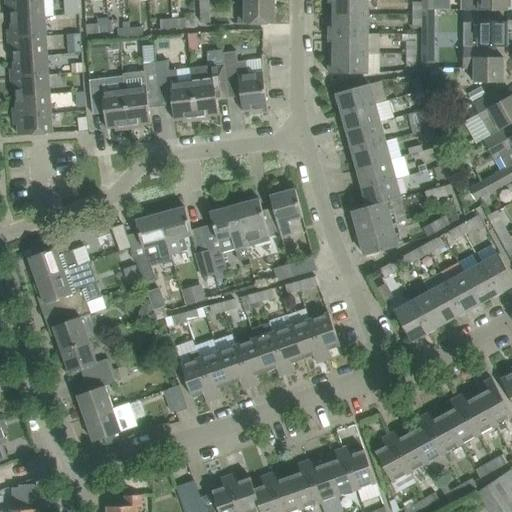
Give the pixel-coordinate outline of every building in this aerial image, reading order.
[(11,8),(11,19),(45,16),(43,0),(6,0),(7,8),(11,8)] [(80,15),(79,0),(66,0),(67,16),(80,15)] [(208,0),(199,0),(200,11),(209,11),(208,0)] [(274,0),(239,0),(239,24),(274,24),(274,0)] [(334,3),(334,14),(368,14),(368,0),(329,0),(330,3),(334,3)] [(422,0),(422,2),(422,10),(434,10),(434,0),(422,0)] [(463,0),(463,9),(508,10),(508,0),(463,0)] [(413,2),(413,14),(422,15),(422,10),(422,2),(413,2)] [(422,10),(422,15),(422,27),(422,45),(434,45),(434,10),(422,10)] [(496,10),(468,10),(468,33),(478,33),(478,46),(508,46),(508,44),(511,44),(511,33),(508,33),(508,21),(496,21),(496,10)] [(209,11),(200,11),(201,23),(210,23),(209,11)] [(172,19),(173,28),(196,26),(195,13),(186,14),(186,18),(172,19)] [(330,26),(330,34),(368,34),(368,14),(334,14),(334,26),(330,26)] [(422,27),(422,15),(413,14),(413,27),(422,27)] [(8,29),(9,38),(46,36),(45,16),(11,19),(12,29),(8,29)] [(119,18),(109,19),(109,25),(110,32),(114,32),(114,27),(119,27),(119,18)] [(161,29),(173,28),(172,19),(160,20),(161,29)] [(109,25),(99,26),(99,24),(86,25),(87,34),(110,32),(109,25)] [(130,28),(130,37),(143,36),(143,27),(130,28)] [(118,38),(130,37),(130,28),(118,29),(118,38)] [(69,52),(82,52),(81,33),(68,34),(69,52)] [(334,42),(334,53),(368,53),(368,34),(330,34),(330,42),(334,42)] [(196,35),(187,35),(188,54),(198,53),(196,35)] [(13,47),(14,57),(48,55),(46,36),(9,38),(9,47),(13,47)] [(106,40),(91,42),(92,52),(107,50),(106,40)] [(407,41),(407,54),(416,54),(416,41),(407,41)] [(154,44),(143,45),(144,63),(155,61),(154,44)] [(496,57),(496,46),(478,46),(464,46),(464,69),(474,69),(474,82),(503,82),(504,57),(496,57)] [(224,64),(228,93),(241,91),(243,112),(252,111),(252,114),(268,112),(264,72),(248,74),(247,61),(238,62),(237,51),(223,53),(224,64)] [(367,74),(368,53),(334,53),(334,65),(330,65),(330,73),(367,74)] [(416,66),(416,54),(407,54),(407,66),(416,66)] [(11,68),(11,77),(49,74),(48,55),(14,57),(15,68),(11,68)] [(123,73),(123,76),(130,129),(144,127),(143,124),(151,123),(149,102),(160,101),(157,72),(158,72),(156,61),(155,61),(144,63),(145,70),(123,73)] [(73,72),(82,72),(82,63),(73,63),(73,72)] [(192,81),(197,121),(211,119),(211,116),(219,115),(216,94),(228,93),(224,64),(191,68),(193,81),(192,81)] [(157,72),(160,101),(172,100),(175,120),(183,119),(183,122),(197,121),(192,81),(179,82),(177,69),(158,72),(157,72)] [(16,86),(17,96),(50,94),(49,74),(11,77),(12,86),(16,86)] [(116,131),(130,129),(123,76),(90,80),(91,92),(93,110),(104,108),(107,129),(115,128),(116,131)] [(411,80),(415,92),(423,90),(420,78),(411,80)] [(337,93),(342,109),(386,97),(382,80),(337,93)] [(481,87),(468,93),(473,102),(485,95),(481,87)] [(427,102),(423,90),(415,92),(418,105),(427,102)] [(473,103),(491,135),(511,123),(511,95),(503,100),(498,90),(473,103)] [(77,91),(78,103),(86,102),(85,91),(77,91)] [(13,107),(14,115),(51,113),(50,94),(17,96),(17,107),(13,107)] [(374,100),(342,109),(346,125),(379,116),(374,100)] [(53,133),(51,113),(14,115),(15,125),(19,125),(19,135),(53,133)] [(346,125),(350,141),(383,132),(379,116),(346,125)] [(422,118),(425,130),(434,128),(430,116),(422,118)] [(79,120),(80,131),(89,131),(89,119),(79,120)] [(511,149),(511,123),(491,135),(484,139),(495,159),(511,149)] [(437,140),(434,128),(425,130),(429,142),(437,140)] [(350,141),(354,156),(387,147),(383,132),(350,141)] [(421,145),(408,148),(410,154),(423,151),(421,145)] [(354,156),(359,172),(392,163),(387,147),(354,156)] [(438,180),(453,176),(449,160),(447,152),(438,154),(442,166),(435,168),(438,180)] [(449,160),(453,176),(465,169),(457,156),(449,160)] [(359,172),(363,188),(396,179),(392,163),(359,172)] [(511,175),(508,167),(470,188),(477,200),(511,180),(511,175)] [(363,188),(367,203),(390,197),(400,194),(396,179),(363,188)] [(428,200),(452,193),(450,185),(425,192),(428,200)] [(274,208),(281,235),(282,237),(293,234),(289,221),(303,217),(296,189),(271,196),(274,208)] [(390,197),(367,203),(368,206),(353,210),(356,223),(394,213),(390,197)] [(235,206),(246,247),(271,240),(270,238),(281,235),(274,208),(263,210),(260,199),(235,206)] [(212,212),(210,213),(218,240),(219,240),(221,247),(210,250),(216,275),(228,271),(223,252),(236,248),(239,261),(249,258),(246,247),(235,206),(223,209),(222,205),(211,208),(212,212)] [(186,207),(161,214),(172,255),(183,252),(183,251),(188,249),(185,238),(193,235),(192,230),(191,227),(186,207)] [(488,216),(499,237),(508,233),(496,211),(488,216)] [(394,213),(356,223),(361,239),(398,229),(394,213)] [(139,232),(127,235),(131,247),(144,282),(145,282),(154,279),(156,278),(152,266),(150,261),(162,258),(172,255),(161,214),(136,220),(139,232)] [(481,214),(460,225),(465,233),(485,222),(481,214)] [(423,228),(428,236),(450,224),(446,216),(423,228)] [(105,221),(94,225),(98,236),(109,232),(105,221)] [(123,224),(112,228),(119,247),(120,251),(131,247),(127,235),(123,224)] [(454,239),(465,233),(460,225),(449,231),(454,239)] [(403,245),(398,229),(361,239),(365,256),(403,245)] [(499,237),(511,258),(511,257),(511,240),(508,233),(499,237)] [(427,244),(431,251),(441,246),(437,238),(427,244)] [(29,257),(37,280),(75,267),(80,265),(74,250),(70,251),(67,244),(57,248),(57,247),(29,257)] [(419,258),(431,251),(427,244),(415,250),(419,258)] [(198,253),(197,254),(204,278),(208,276),(216,275),(210,250),(198,253)] [(481,264),(498,294),(511,285),(511,277),(499,254),(481,264)] [(392,263),(396,271),(407,264),(403,257),(392,263)] [(289,264),(293,277),(317,270),(314,258),(289,264)] [(385,277),(396,271),(392,263),(381,269),(385,277)] [(274,268),(278,281),(293,277),(289,264),(274,268)] [(464,273),(481,303),(498,294),(481,264),(464,273)] [(61,311),(87,301),(75,267),(37,280),(38,282),(35,284),(38,292),(42,293),(45,303),(57,299),(61,311)] [(424,281),(430,292),(446,322),(464,312),(448,282),(442,272),(424,281)] [(448,282),(464,312),(481,303),(464,273),(448,282)] [(297,282),(299,290),(319,285),(316,276),(297,282)] [(288,293),(299,290),(297,282),(286,285),(288,293)] [(183,289),(187,305),(207,299),(203,284),(183,289)] [(260,292),(262,300),(275,297),(272,288),(260,292)] [(250,304),(262,300),(260,292),(248,295),(250,304)] [(413,301),(429,331),(446,322),(430,292),(413,301)] [(222,302),(225,311),(237,307),(235,299),(222,302)] [(53,326),(61,349),(99,336),(88,302),(87,301),(61,311),(65,322),(53,326)] [(411,341),(429,331),(413,301),(395,311),(411,341)] [(213,314),(225,311),(222,302),(210,305),(213,314)] [(164,307),(154,310),(158,320),(168,316),(164,307)] [(185,312),(187,321),(199,318),(197,309),(185,312)] [(168,326),(187,321),(185,312),(165,318),(168,326)] [(310,320),(325,360),(333,358),(330,350),(341,346),(329,313),(310,320)] [(292,326),(304,359),(314,355),(317,363),(325,360),(310,320),(292,326)] [(274,332),(288,373),(296,371),(293,363),(304,359),(292,326),(274,332)] [(255,339),(267,372),(277,368),(280,376),(288,373),(274,332),(255,339)] [(81,368),(85,380),(111,370),(107,359),(97,362),(90,340),(99,336),(61,349),(70,372),(81,368)] [(237,345),(251,386),(259,383),(256,375),(267,372),(255,339),(237,345)] [(219,352),(230,385),(241,381),(244,389),(251,386),(237,345),(219,352)] [(207,402),(215,399),(198,351),(189,354),(192,361),(181,365),(193,398),(204,394),(207,402)] [(219,352),(201,358),(215,399),(222,396),(220,388),(230,385),(219,352)] [(511,366),(511,367),(511,369),(511,372),(501,379),(511,398),(511,366)] [(78,395),(86,418),(113,408),(105,386),(115,382),(111,370),(85,380),(89,391),(78,395)] [(478,395),(495,425),(511,415),(511,413),(492,377),(484,382),(488,389),(478,395)] [(188,408),(180,385),(169,389),(177,412),(188,408)] [(457,397),(478,434),(495,425),(478,395),(469,400),(465,393),(457,397)] [(444,413),(461,444),(478,434),(457,397),(450,400),(454,408),(444,413)] [(113,408),(86,418),(94,442),(122,432),(120,428),(136,423),(130,403),(113,408)] [(423,415),(444,453),(461,444),(444,413),(435,419),(431,411),(423,415)] [(411,432),(427,462),(444,453),(423,415),(416,419),(420,427),(411,432)] [(389,434),(410,472),(427,462),(411,432),(401,437),(396,430),(389,434)] [(393,482),(410,472),(389,434),(382,438),(386,445),(376,451),(393,482)] [(351,445),(343,448),(358,489),(376,482),(365,449),(353,453),(351,445)] [(358,489),(343,448),(335,451),(338,458),(329,461),(341,495),(358,489)] [(493,460),(497,468),(508,462),(504,454),(493,460)] [(314,458),(306,461),(321,502),(341,495),(329,461),(317,466),(314,458)] [(486,474),(497,468),(493,460),(482,467),(486,474)] [(321,502),(306,461),(298,464),(301,472),(291,475),(303,508),(321,502)] [(491,511),(511,511),(511,468),(511,469),(478,493),(491,511)] [(277,471),(271,473),(284,511),(291,511),(303,508),(291,475),(280,479),(277,471)] [(241,511),(263,511),(254,488),(251,477),(239,481),(237,473),(229,475),(241,511)] [(265,484),(254,488),(263,511),(284,511),(271,473),(262,476),(265,484)] [(214,493),(201,498),(205,511),(241,511),(229,475),(221,478),(224,486),(213,490),(214,493)] [(462,485),(466,492),(477,486),(473,479),(462,485)] [(195,480),(180,485),(189,511),(205,511),(201,498),(195,480)] [(455,499),(466,492),(462,485),(451,491),(455,499)] [(425,498),(430,506),(440,500),(436,492),(425,498)] [(108,506),(108,511),(139,511),(139,506),(143,506),(142,494),(125,495),(125,506),(108,506)] [(418,511),(419,511),(430,506),(425,498),(414,505),(418,511)]
